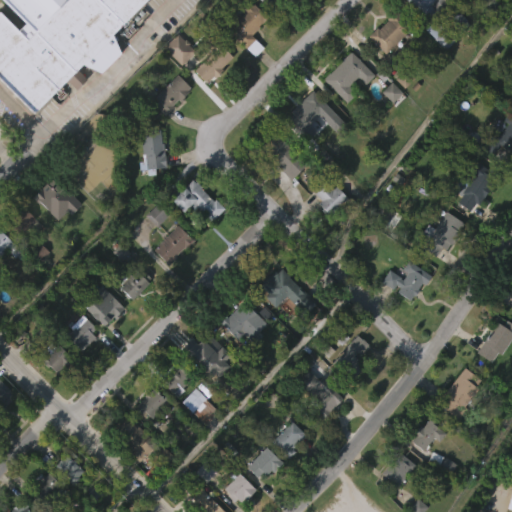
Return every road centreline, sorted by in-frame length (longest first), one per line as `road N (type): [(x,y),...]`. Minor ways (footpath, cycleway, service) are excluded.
road 1 (residential): [(0,467),(51,416),(116,372),(276,213)]
road 2 (residential): [(291,511),(353,448),(511,236)]
road 3 (residential): [(223,127),(226,164),(422,361)]
road 4 (tertiary): [(0,345),(164,511)]
road 5 (residential): [(223,127),(349,0)]
